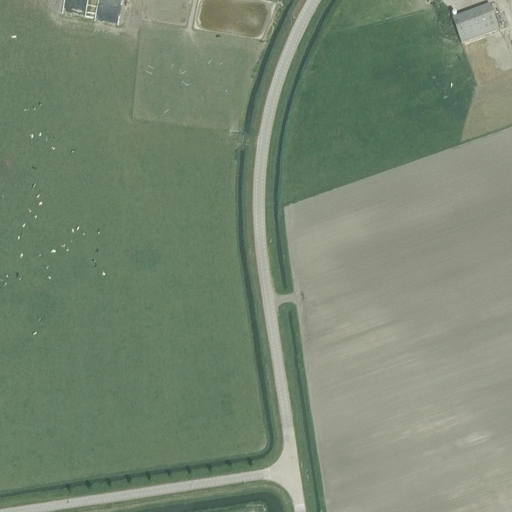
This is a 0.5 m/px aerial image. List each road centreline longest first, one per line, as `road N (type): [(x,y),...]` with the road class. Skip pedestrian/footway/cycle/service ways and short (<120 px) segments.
road 1 (unclassified): [(295,469),(260,208),(281,80),(317,0)]
road 2 (unclassified): [(13,511),(295,469)]
